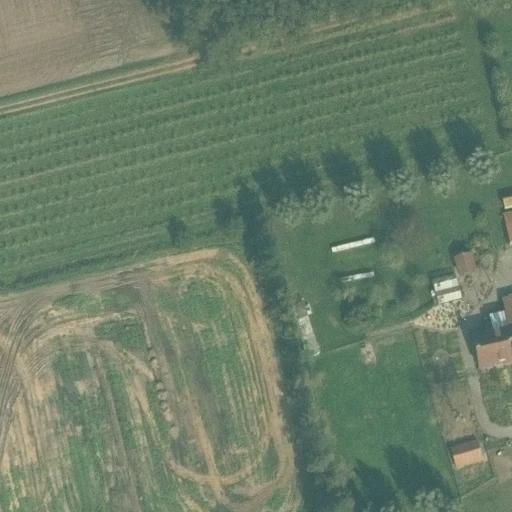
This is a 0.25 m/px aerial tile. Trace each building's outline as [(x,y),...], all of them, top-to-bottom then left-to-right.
[(511,200),(502,203),(504,211),(511,209),(511,200)] [(511,212),(503,215),(509,246),(511,245),(511,212)] [(453,260),(458,278),(475,273),(470,255),(453,260)] [(432,284),(439,304),(461,296),(454,276),(432,284)] [(511,300),(502,302),(509,331),(472,339),(478,371),(511,363),(511,300)] [(450,450),(456,471),(483,463),(477,442),(450,450)]
